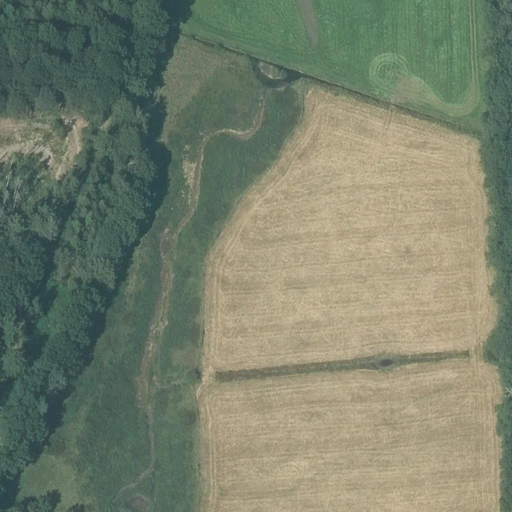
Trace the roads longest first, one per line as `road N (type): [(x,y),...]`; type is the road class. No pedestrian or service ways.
road 1 (track): [(146,38),(32,291),(17,418)]
road 2 (track): [(136,74),(128,183),(17,418)]
road 3 (track): [(496,0),(511,300)]
road 4 (track): [(146,38),(0,67)]
